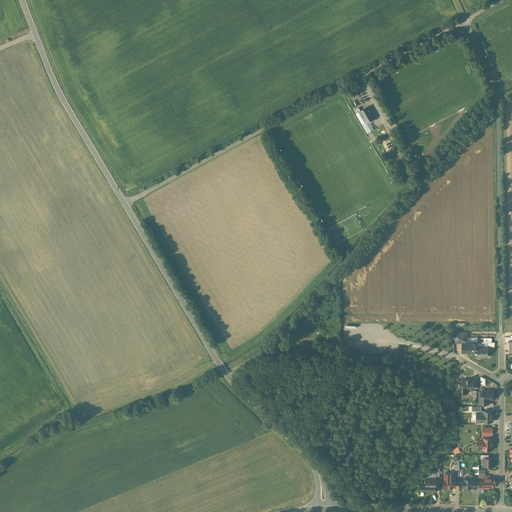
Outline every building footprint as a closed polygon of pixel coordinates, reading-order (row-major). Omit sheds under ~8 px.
[(368,106),(359,111),(366,122),(375,117),(368,106)] [(416,147),(410,150),(414,157),(420,154),(416,147)] [(477,342),(468,342),(467,342),(466,342),(462,342),(462,352),(477,352),(477,346),(477,342)] [(477,346),(477,352),(477,356),(488,356),(488,346),(477,346)] [(469,379),(466,379),(462,379),(462,384),(462,392),(467,392),(467,388),(473,389),(473,380),(469,379)] [(493,390),(483,390),(483,395),(483,399),(488,399),(493,399),(493,390)] [(493,410),(483,410),(483,413),(483,421),(492,421),(493,410)] [(492,428),(483,427),(482,431),(484,432),(484,435),(492,436),(492,428)] [(492,439),(483,438),(483,439),(480,439),(479,448),(483,448),(483,449),(491,450),(492,450),(493,446),(492,445),(492,439)] [(493,458),(484,458),(484,466),(493,466),(493,458)] [(455,473),(444,473),(444,478),(444,481),(444,484),(444,487),(445,487),(455,487),(455,479),(454,479),(455,476),(455,473)] [(493,478),(487,478),(487,476),(485,476),(484,476),(484,478),(483,478),(483,479),(483,481),(483,487),(484,487),(493,487),(493,478)] [(436,478),(426,478),(426,484),(426,487),(435,487),(436,487),(436,478)] [(474,478),(463,478),(463,487),(474,487),(474,478)]
